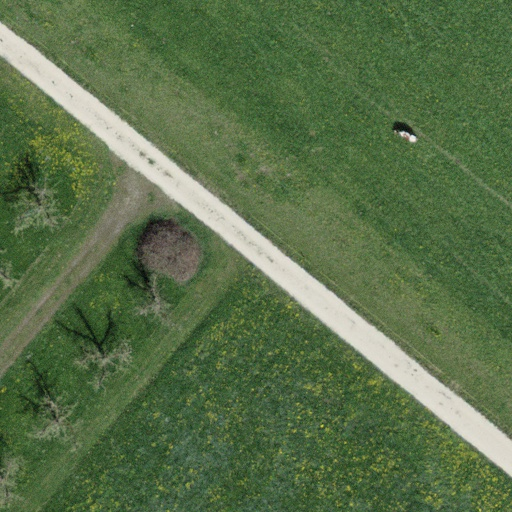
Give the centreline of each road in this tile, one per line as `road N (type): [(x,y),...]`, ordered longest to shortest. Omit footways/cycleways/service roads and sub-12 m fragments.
road 1 (track): [(0,40),(511,455)]
road 2 (track): [(156,167),(0,361)]
